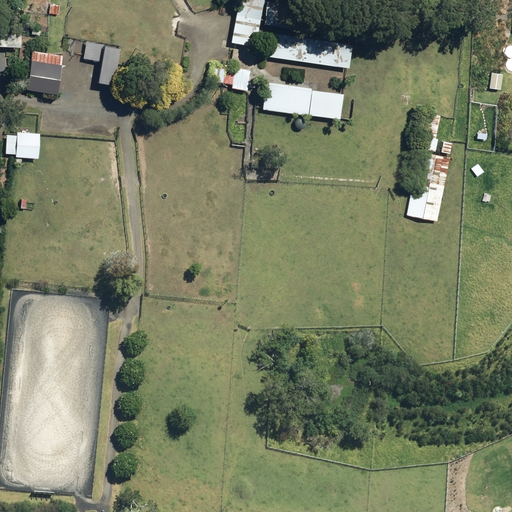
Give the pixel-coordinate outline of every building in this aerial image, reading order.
[(51,4),(50,13),(59,13),(59,8),(61,8),(61,4),(58,4),(58,0),(52,0),(52,4),(51,4)] [(262,0),(239,0),(232,39),(255,44),(262,0)] [(269,1),(266,22),(354,35),(357,14),(269,1)] [(50,34),(50,26),(42,25),(42,28),(33,28),(33,33),(39,34),(50,34)] [(0,29),(0,44),(22,46),(22,31),(0,29)] [(265,31),(262,53),(348,66),(352,43),(265,31)] [(8,57),(8,65),(16,65),(17,50),(7,49),(7,57),(8,57)] [(41,53),(36,53),(36,58),(33,57),(32,73),(62,75),(63,54),(52,53),(52,52),(41,51),(41,53)] [(212,64),(211,82),(232,84),(232,88),(249,90),(251,68),(236,66),(229,66),(212,64)] [(267,82),(264,107),(339,116),(342,91),(267,82)] [(436,150),(441,114),(421,112),(416,148),(436,150)] [(39,132),(7,131),(6,156),(15,157),(38,158),(39,132)] [(453,140),(442,140),(441,152),(452,153),(453,140)] [(407,213),(437,219),(450,156),(420,150),(407,213)] [(29,210),(30,198),(20,198),(19,209),(29,210)]
